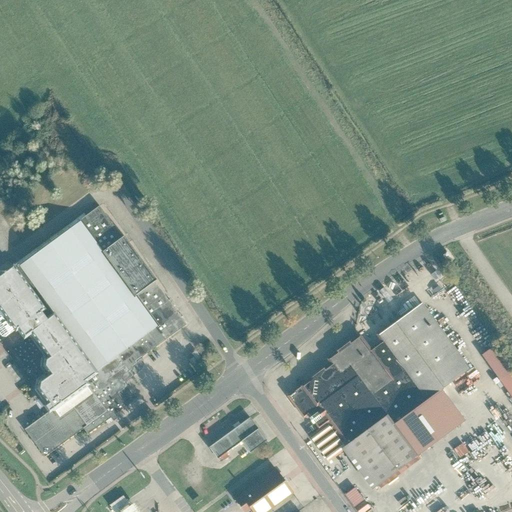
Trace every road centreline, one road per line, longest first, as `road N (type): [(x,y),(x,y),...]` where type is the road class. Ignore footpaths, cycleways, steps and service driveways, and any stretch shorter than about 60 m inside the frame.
road 1 (residential): [(511,207),(410,254),(244,375)]
road 2 (residential): [(244,375),(55,511)]
road 3 (residential): [(244,375),(115,191)]
road 4 (residential): [(244,375),(343,511)]
